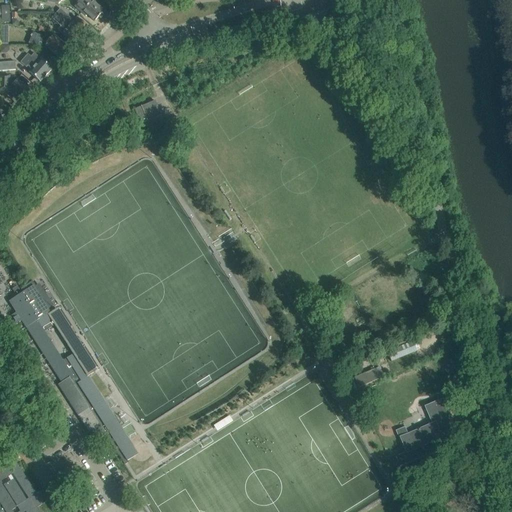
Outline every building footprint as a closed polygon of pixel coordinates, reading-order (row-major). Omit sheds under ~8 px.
[(86,15),(87,15),(94,21),(103,12),(91,1),(86,6),(80,1),(74,7),(85,16),(86,15)] [(10,23),(9,7),(0,7),(1,23),(10,23)] [(55,14),(81,36),(88,28),(77,18),(74,21),(60,9),(55,14)] [(81,36),(55,14),(51,18),(61,26),(57,30),(62,34),(74,44),(81,36)] [(50,43),(41,40),(42,36),(36,34),(32,34),(28,44),(32,45),(49,52),(50,50),(60,59),(69,50),(59,40),(54,38),(50,43)] [(29,72),(32,76),(40,82),(52,69),(44,62),(40,59),(34,53),(31,57),(28,54),(20,62),(26,68),(27,66),(31,69),(29,72)] [(0,62),(0,71),(16,70),(15,62),(0,62)] [(4,94),(11,100),(15,103),(20,98),(24,101),(31,92),(24,85),(17,79),(13,83),(10,80),(10,77),(0,76),(0,92),(3,95),(4,94)] [(140,124),(161,116),(155,101),(134,110),(140,124)] [(379,305),(388,303),(398,301),(395,284),(389,285),(389,283),(375,286),(379,305)] [(23,292),(9,301),(16,313),(11,316),(16,324),(21,321),(43,355),(54,348),(44,331),(42,328),(52,321),(48,315),(48,314),(46,309),(52,305),(39,285),(33,289),(31,287),(23,292)] [(370,314),(344,320),(347,333),(373,327),(370,314)] [(417,351),(417,350),(414,343),(413,341),(393,349),(387,352),(391,362),(416,351),(417,351)] [(352,354),(346,343),(339,347),(345,358),(352,354)] [(57,352),(46,359),(61,383),(58,385),(78,415),(89,433),(95,442),(105,435),(123,463),(127,461),(128,461),(138,454),(114,417),(103,399),(88,376),(74,354),(63,361),(57,352)] [(374,369),(354,378),(358,388),(378,379),(374,369)] [(456,428),(449,413),(444,399),(425,407),(433,425),(409,435),(405,427),(396,431),(403,447),(406,445),(409,451),(396,457),(400,467),(437,452),(433,442),(441,439),(439,436),(456,428)] [(33,495),(12,462),(0,470),(0,508),(2,511),(39,511),(36,507),(34,508),(28,499),(33,495)]
